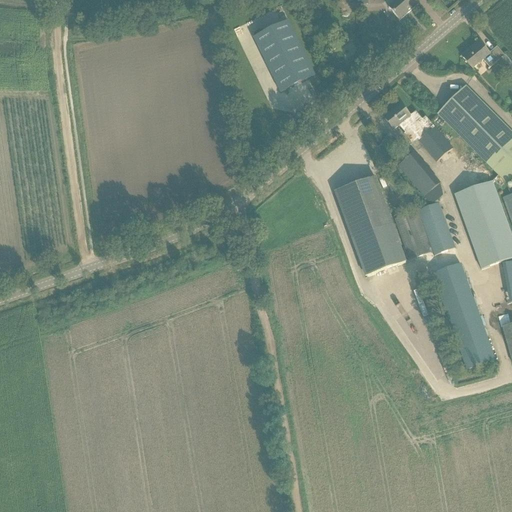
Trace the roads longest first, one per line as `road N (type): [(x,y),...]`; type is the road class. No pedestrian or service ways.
road 1 (tertiary): [(0,301),(197,225),(268,183),(478,0)]
road 2 (track): [(57,0),(82,272)]
